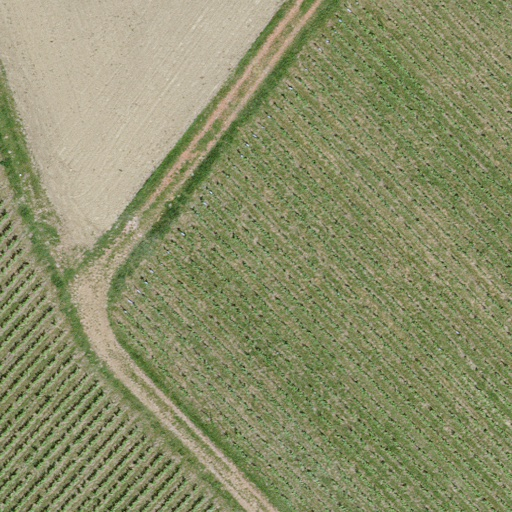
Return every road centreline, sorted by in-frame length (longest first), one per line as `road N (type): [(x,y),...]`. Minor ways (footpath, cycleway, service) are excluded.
road 1 (track): [(313,0),(134,237),(95,306),(95,335),(113,367),(256,511)]
road 2 (track): [(0,56),(95,335)]
